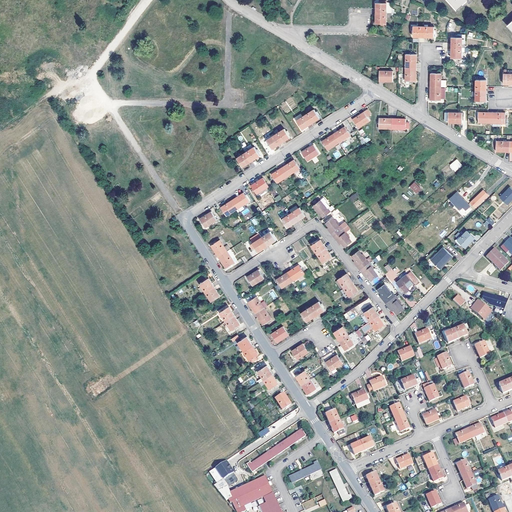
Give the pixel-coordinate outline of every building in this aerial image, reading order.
[(468,0),(448,0),(457,10),(468,0)] [(376,13),(387,13),(387,3),(377,3),(376,13)] [(387,13),(376,13),(376,23),(387,24),(387,13)] [(413,37),(424,37),(424,26),(413,26),(413,37)] [(424,26),(424,37),(434,37),(435,26),(424,26)] [(341,38),(338,38),(325,37),(324,47),(338,48),(338,44),(341,44),(341,38)] [(451,47),(462,47),(462,37),(452,37),(451,47)] [(381,40),(354,39),(353,51),(381,51),(381,40)] [(462,47),(451,47),(451,58),(462,58),(462,47)] [(406,67),(416,67),(416,54),(406,54),(406,67)] [(416,67),(406,67),(406,81),(416,81),(416,67)] [(394,71),(380,71),(380,81),(393,81),(394,71)] [(430,87),(441,87),(441,73),(431,73),(430,87)] [(476,90),(487,90),(487,79),(477,79),(476,90)] [(441,100),(441,99),(441,88),(441,87),(430,87),(430,100),(441,100)] [(487,90),(476,90),(476,100),(486,101),(487,90)] [(305,114),(310,123),(319,117),(313,108),(305,114)] [(364,112),(353,119),(359,128),(370,121),(367,117),(364,112)] [(449,119),(448,121),(462,122),(463,113),(445,112),(445,119),(449,119)] [(478,123),(492,124),(492,113),(479,113),(478,123)] [(492,113),(492,124),(493,124),(493,127),(501,127),(501,124),(506,124),(506,114),(492,113)] [(302,128),(310,123),(305,114),(296,120),(302,128)] [(379,129),(393,129),(393,119),(379,118),(379,129)] [(393,119),(393,129),(406,129),(406,119),(393,119)] [(334,134),(339,143),(351,135),(345,127),(334,134)] [(276,135),(281,143),(290,137),(285,129),(276,135)] [(328,150),(339,143),(334,134),(323,141),(328,150)] [(273,149),(281,143),(276,135),(267,140),(270,144),(273,149)] [(496,151),(510,151),(510,141),(497,141),(496,151)] [(309,148),(302,152),(308,161),(319,154),(314,145),(309,148)] [(246,153),(252,161),(260,156),(255,147),(246,153)] [(243,167),(252,161),(246,153),(237,159),(243,167)] [(449,165),(454,172),(462,166),(457,159),(449,165)] [(283,167),(289,176),(300,168),(294,160),(283,167)] [(277,183),(289,176),(283,167),(272,175),(277,183)] [(415,177),(410,182),(417,189),(421,185),(415,177)] [(257,182),(252,185),(257,194),(268,187),(262,179),(257,182)] [(511,187),(501,196),(508,203),(511,199),(511,187)] [(479,208),(483,204),(482,202),(490,195),(488,193),(489,192),(486,189),(472,202),(476,207),(478,206),(479,208)] [(457,191),(450,198),(453,201),(452,203),(455,206),(456,204),(461,210),(468,203),(457,191)] [(233,200),(238,209),(250,201),(244,193),(233,200)] [(227,216),(238,209),(233,200),(221,207),(227,216)] [(332,212),(330,209),(328,210),(324,205),(321,201),(314,206),(324,219),(332,212)] [(292,213),(297,222),(306,216),(300,208),(292,213)] [(212,212),(200,219),(206,228),(217,220),(212,212)] [(288,227),(297,222),(292,213),(283,219),(288,227)] [(332,233),(335,237),(345,229),(342,225),(340,226),(336,221),(334,218),(327,223),(329,226),(334,232),(332,233)] [(347,233),(345,229),(335,237),(337,240),(339,239),(343,243),(346,248),(353,242),(349,238),(346,234),(347,233)] [(458,239),(465,247),(475,237),(468,230),(458,239)] [(262,237),(267,246),(276,240),(270,232),(262,237)] [(259,251),(267,246),(262,237),(253,243),(259,251)] [(511,238),(501,248),(507,254),(509,252),(511,254),(511,238)] [(219,257),(228,251),(220,239),(212,245),(219,257)] [(317,254),(326,249),(321,240),(312,246),(317,254)] [(447,261),(448,262),(454,256),(445,247),(432,260),(441,268),(445,264),(444,263),(447,261)] [(494,248),(486,257),(493,263),(500,270),(508,262),(494,248)] [(326,249),(317,254),(323,263),(332,257),(326,249)] [(228,251),(219,257),(226,268),(235,262),(228,251)] [(361,270),(371,263),(368,259),(366,260),(362,255),(360,251),(353,256),(356,260),(360,265),(358,266),(361,270)] [(373,266),(371,263),(361,270),(363,273),(365,272),(368,277),(372,281),(379,276),(376,272),(372,267),(373,266)] [(288,272),(293,281),(305,274),(299,265),(288,272)] [(247,277),(253,285),(264,278),(259,269),(253,273),(247,277)] [(282,288),(293,281),(288,272),(276,280),(282,288)] [(344,288),(353,282),(347,273),(338,279),(338,280),(344,288)] [(400,286),(403,290),(405,291),(415,283),(408,274),(398,283),(400,286)] [(200,283),(206,292),(215,287),(209,278),(200,283)] [(341,290),(344,288),(338,280),(336,281),(341,290)] [(353,282),(344,288),(350,296),(358,291),(353,282)] [(387,304),(396,296),(394,293),(393,294),(389,288),(385,284),(379,290),(383,295),(386,299),(384,300),(387,304)] [(215,287),(206,292),(212,301),(220,295),(215,287)] [(480,298),(502,305),(505,296),(483,289),(480,298)] [(453,300),(460,307),(465,302),(458,295),(453,300)] [(255,313),(264,308),(257,296),(248,302),(255,313)] [(391,306),(394,310),(398,315),(405,310),(402,306),(398,300),(399,299),(396,296),(387,304),(389,307),(391,306)] [(479,300),(475,304),(477,305),(473,310),(485,320),(493,311),(479,300)] [(310,307),(316,316),(325,310),(319,302),(310,307)] [(226,321),(235,315),(229,306),(221,312),(226,321)] [(307,322),(316,316),(310,307),(301,313),(307,322)] [(370,321),(378,315),(373,307),(364,313),(370,321)] [(264,308),(255,313),(263,325),(272,319),(264,308)] [(235,315),(226,321),(232,330),(241,324),(235,315)] [(378,315),(370,321),(375,329),(384,324),(378,315)] [(454,330),(458,339),(468,335),(465,330),(469,328),(467,324),(454,330)] [(272,334),(277,342),(289,335),(283,326),(272,334)] [(340,341),(348,335),(343,327),(334,332),(340,341)] [(419,344),(431,338),(428,332),(427,329),(415,335),(419,344)] [(431,338),(437,336),(434,329),(428,332),(431,338)] [(444,338),(446,337),(444,334),(450,332),(449,329),(441,332),(444,338)] [(448,344),(458,339),(454,330),(450,332),(444,334),(446,337),(448,344)] [(378,333),(375,335),(380,342),(383,339),(378,333)] [(348,335),(340,341),(346,350),(354,344),(348,335)] [(244,351),(253,345),(247,336),(239,342),(244,351)] [(484,341),(475,345),(480,358),(490,354),(484,341)] [(292,351),(298,359),(309,352),(303,343),(292,351)] [(253,345),(244,351),(250,359),(259,354),(253,345)] [(400,359),(401,362),(414,356),(410,347),(398,352),(399,355),(397,356),(398,357),(397,358),(397,359),(398,360),(400,359)] [(437,358),(442,370),(452,366),(446,353),(437,358)] [(337,355),(329,360),(334,369),(343,363),(337,355)] [(441,371),(442,370),(437,358),(434,359),(438,368),(439,367),(441,371)] [(264,379),(273,374),(267,365),(259,371),(264,379)] [(302,385),(311,379),(305,370),(297,376),(302,385)] [(469,372),(459,376),(464,389),(474,384),(469,372)] [(273,374),(264,379),(270,388),(278,382),(273,374)] [(401,381),(405,390),(417,385),(413,375),(401,381)] [(367,386),(370,393),(386,386),(382,376),(369,382),(370,385),(367,386)] [(311,379),(302,385),(308,394),(317,388),(311,379)] [(503,393),(511,389),(511,388),(508,380),(499,384),(503,393)] [(430,402),(439,398),(437,394),(434,385),(424,389),(430,402)] [(356,405),(368,400),(364,390),(352,395),(356,405)] [(284,393),(275,399),(282,410),(291,404),(284,393)] [(453,402),(457,411),(470,406),(466,397),(453,402)] [(368,400),(356,405),(357,409),(370,404),(368,400)] [(395,420),(405,416),(399,404),(390,408),(395,420)] [(293,410),(285,417),(288,420),(296,413),(293,410)] [(330,424),(339,420),(335,410),(326,414),(330,424)] [(437,417),(440,416),(438,412),(436,413),(434,410),(422,415),(426,425),(439,420),(437,417)] [(496,428),(508,423),(504,413),(491,419),(496,428)] [(405,416),(395,420),(400,432),(410,428),(405,416)] [(341,433),(339,434),(340,435),(345,433),(339,420),(330,424),(334,434),(338,432),(340,431),(341,433)] [(469,429),(472,438),(484,433),(480,423),(469,429)] [(261,437),(270,431),(267,427),(258,433),(261,437)] [(460,443),(472,438),(469,429),(456,434),(460,443)] [(288,439),(292,445),(306,436),(301,430),(288,439)] [(360,442),(365,451),(374,447),(370,438),(360,442)] [(274,448),(279,455),(292,445),(288,439),(274,448)] [(355,455),(365,451),(360,442),(351,446),(355,455)] [(261,457),(265,464),(279,455),(274,448),(261,457)] [(428,470),(438,465),(432,453),(423,457),(428,470)] [(396,460),(400,469),(413,464),(408,454),(396,460)] [(265,464),(261,457),(251,464),(250,462),(246,465),(252,473),(265,464)] [(461,477),(471,473),(466,460),(456,464),(461,477)] [(313,463),(314,465),(289,476),(292,484),(321,470),(317,461),(313,463)] [(219,474),(229,467),(225,462),(215,469),(219,474)] [(438,465),(428,470),(434,482),(443,478),(438,465)] [(229,467),(219,474),(223,480),(234,472),(230,467),(229,467)] [(502,481),(511,477),(507,468),(497,472),(502,481)] [(352,498),(350,494),(349,495),(337,470),(329,473),(343,502),(352,498)] [(370,486),(379,482),(375,473),(366,477),(370,486)] [(471,473),(461,477),(467,489),(472,487),(473,490),(477,488),(471,473)] [(233,497),(229,499),(231,503),(233,502),(237,511),(243,511),(246,511),(249,511),(248,509),(252,508),(250,503),(263,497),(266,503),(259,506),(262,511),(281,511),(265,476),(246,485),(231,492),(233,497)] [(379,482),(370,486),(375,496),(384,492),(379,482)] [(227,501),(229,499),(233,497),(231,492),(228,486),(219,491),(227,501)] [(435,491),(426,495),(431,508),(441,504),(435,491)] [(493,511),(494,511),(503,508),(498,496),(489,500),(493,511)] [(312,499),(302,504),(305,510),(315,505),(312,499)] [(388,511),(401,511),(402,511),(398,503),(387,508),(388,511)] [(452,508),(453,511),(467,511),(464,503),(452,508)]
